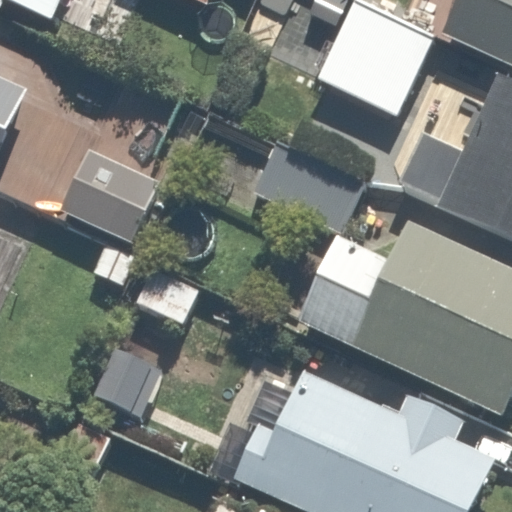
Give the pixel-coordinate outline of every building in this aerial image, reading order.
[(0,0),(0,19),(3,13),(50,37),(68,0),(0,0)] [(169,0),(203,16),(210,0),(169,0)] [(511,0),(462,0),(442,43),(511,75),(511,0)] [(353,5),(316,86),(397,123),(434,43),(353,5)] [(437,144),(410,198),(511,249),(511,87),(501,82),(463,157),(437,144)] [(0,186),(39,102),(0,83),(0,186)] [(84,154),(53,209),(132,253),(163,198),(84,154)] [(338,249),(295,337),(501,437),(511,413),(511,281),(406,230),(385,272),(338,249)] [(259,431),(231,488),(280,511),(479,511),(500,471),(459,450),(466,435),(388,397),(381,412),(304,374),(273,438),(259,431)] [(259,511),(227,496),(219,511),(259,511)]
